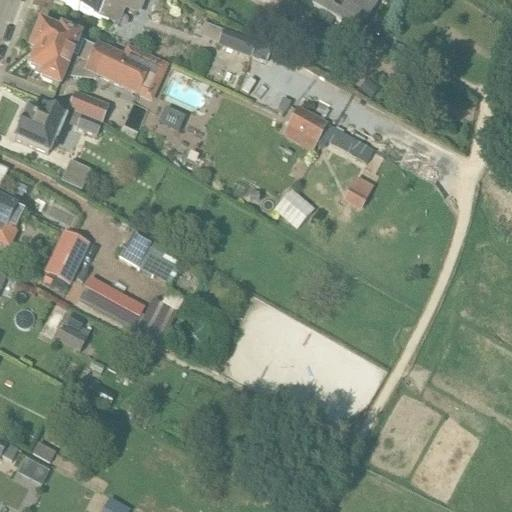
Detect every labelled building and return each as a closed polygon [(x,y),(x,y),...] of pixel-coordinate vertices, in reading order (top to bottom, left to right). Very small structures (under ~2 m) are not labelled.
[(114,7),(116,0),(60,0),(59,5),(74,10),(73,12),(77,14),(78,12),(93,17),(99,2),(114,7)] [(334,21),(319,12),(314,21),(329,30),(334,21)] [(353,32),(336,22),(331,31),(348,41),(353,32)] [(202,36),(218,41),(222,29),(205,24),(202,36)] [(85,72),(94,48),(78,41),(79,37),(61,30),(59,33),(40,26),(33,43),(39,45),(29,69),(43,75),(41,81),(59,88),(63,77),(95,80),(96,77),(85,72)] [(217,46),(251,59),(252,55),(256,45),(257,43),(223,30),(217,46)] [(301,58),(307,59),(313,54),(314,47),(310,42),(303,41),(297,45),(296,52),(301,58)] [(94,48),(85,72),(96,77),(137,96),(152,102),(164,75),(149,69),(150,67),(148,67),(150,64),(128,53),(126,57),(96,43),(94,48)] [(271,51),(256,45),(252,55),(261,58),(259,63),(266,65),(271,51)] [(379,90),(367,81),(359,91),(371,100),(379,90)] [(108,108),(99,104),(92,122),(102,126),(108,108)] [(327,124),(299,108),(283,136),(311,152),(315,145),(327,124)] [(167,109),(161,123),(179,131),(185,117),(167,109)] [(56,142),(63,125),(64,120),(41,110),(38,115),(28,111),(15,142),(48,156),(54,141),(56,142)] [(102,126),(80,117),(75,130),(97,138),(102,126)] [(328,144),(378,172),(386,158),(327,124),(315,145),(324,150),(328,144)] [(137,134),(123,127),(119,136),(134,142),(137,134)] [(62,182),(82,190),(91,170),(71,161),(62,182)] [(0,226),(15,233),(21,221),(24,214),(15,210),(16,208),(13,207),(15,202),(4,196),(1,201),(0,200),(0,189),(8,172),(0,168),(0,226)] [(343,203),(361,213),(374,190),(356,180),(343,203)] [(294,191),(276,212),(298,231),(316,210),(294,191)] [(0,243),(7,247),(6,248),(8,249),(16,234),(15,233),(0,226),(0,243)] [(70,288),(92,246),(65,232),(43,274),(70,288)] [(164,259),(133,241),(121,262),(152,280),(164,259)] [(50,286),(53,280),(46,276),(43,282),(50,286)] [(78,301),(137,333),(142,322),(84,291),(78,301)] [(142,322),(137,333),(161,346),(177,316),(151,304),(142,322)] [(73,314),(66,327),(79,334),(86,321),(73,314)] [(63,329),(55,343),(78,354),(85,340),(65,330),(63,329)] [(95,390),(98,384),(85,377),(75,396),(88,403),(95,390)] [(16,453),(7,447),(0,442),(0,460),(1,459),(10,464),(16,453)] [(33,454),(52,463),(57,453),(39,444),(33,454)] [(49,473),(25,461),(18,475),(41,488),(49,473)] [(102,511),(129,511),(130,511),(109,500),(102,511)]
